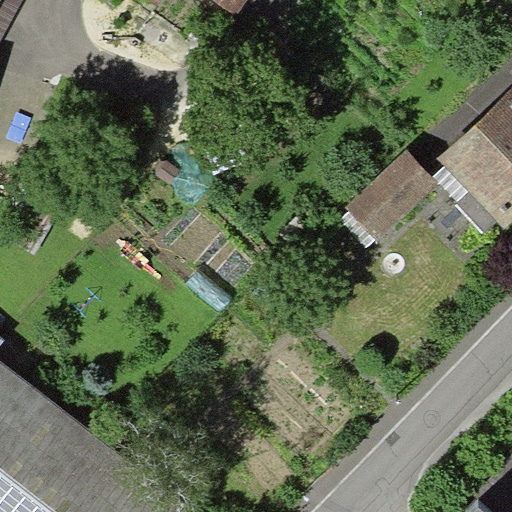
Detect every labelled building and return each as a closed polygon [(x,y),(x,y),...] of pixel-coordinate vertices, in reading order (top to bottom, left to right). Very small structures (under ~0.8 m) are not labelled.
[(0,0),(0,39),(22,0),(0,0)] [(217,0),(236,13),(246,0),(217,0)] [(497,221),(505,230),(511,223),(511,89),(438,158),(470,191),(497,221)] [(346,206),(378,239),(438,184),(406,150),(346,206)] [(497,221),(470,191),(456,203),(483,233),(497,221)] [(0,345),(5,339),(0,335),(0,511),(188,511),(184,508),(186,503),(0,360),(0,345)] [(469,511),(511,511),(511,454),(485,484),(491,489),(469,511)]
